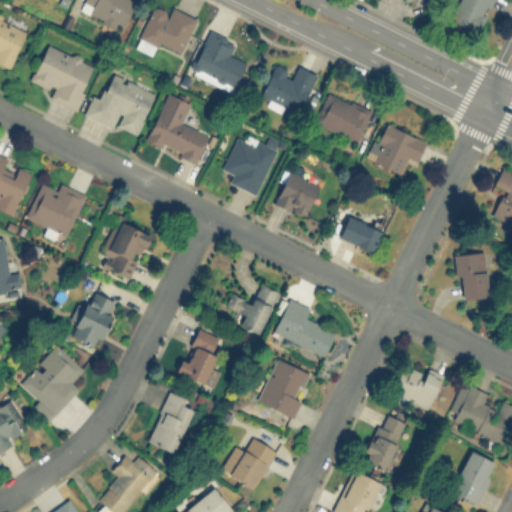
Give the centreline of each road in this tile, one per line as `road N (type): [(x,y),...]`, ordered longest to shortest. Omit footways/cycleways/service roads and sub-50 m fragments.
road 1 (residential): [(480,113),(286,511)]
road 2 (residential): [(0,110),(390,305)]
road 3 (residential): [(0,500),(85,437),(206,213)]
road 4 (tertiary): [(251,0),(511,129)]
road 5 (tertiary): [(492,87),(316,0)]
road 6 (residential): [(390,305),(511,363)]
